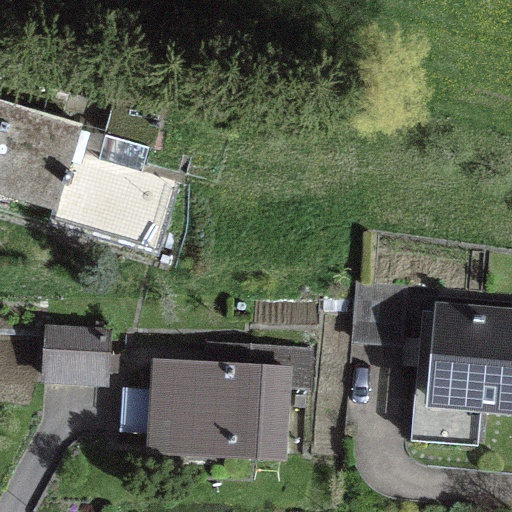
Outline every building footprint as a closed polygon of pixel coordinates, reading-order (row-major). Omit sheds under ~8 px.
[(118,89),(99,160),(141,173),(149,146),(154,148),(166,101),(118,89)] [(141,173),(99,160),(74,152),(82,126),(0,101),(0,194),(52,210),(48,224),(158,256),(179,184),(141,173)] [(355,280),(352,335),(403,340),(407,285),(355,280)] [(511,318),(424,312),(412,440),(476,444),(480,404),(511,406),(511,318)] [(108,335),(48,331),(45,377),(105,380),(108,335)] [(256,346),(255,367),(156,362),(154,390),(127,388),(125,432),(154,434),(153,445),(232,448),(232,456),(281,459),(285,385),(308,386),(310,350),(256,346)]
